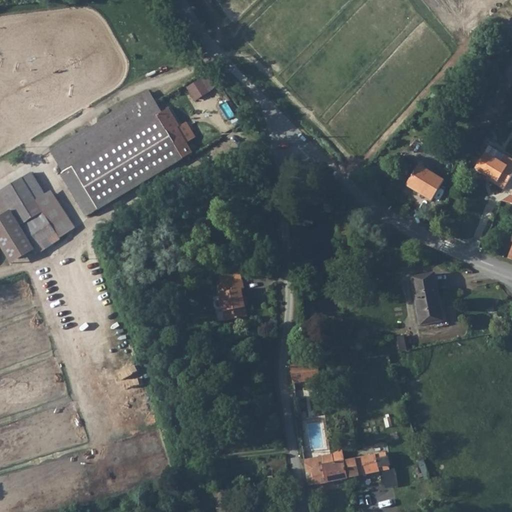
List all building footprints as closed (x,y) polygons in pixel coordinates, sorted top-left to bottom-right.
[(188,88),(197,101),(211,92),(203,79),(188,88)] [(87,127),(49,150),(63,173),(60,174),(86,217),(193,152),(178,127),(180,126),(169,109),(162,113),(148,90),(99,119),(101,121),(88,129),(87,127)] [(491,154),(488,153),(483,161),(486,163),(491,154)] [(507,154),(503,161),(491,154),(486,163),(483,161),(478,168),(494,178),(511,157),(507,154)] [(505,188),(511,176),(511,157),(494,178),(492,180),(505,188)] [(409,186),(425,167),(420,164),(408,185),(409,186)] [(426,195),(439,174),(425,167),(409,186),(426,195)] [(37,251),(64,234),(47,205),(49,204),(29,170),(0,187),(0,192),(18,222),(37,251)] [(439,174),(426,195),(434,200),(446,178),(439,174)] [(511,203),(511,195),(510,195),(503,201),(511,203)] [(9,209),(0,213),(0,246),(9,261),(32,247),(9,209)] [(241,271),(219,276),(220,285),(217,286),(224,322),(248,317),(245,305),(247,304),(241,271)] [(440,298),(435,273),(418,276),(413,276),(415,287),(414,287),(415,291),(416,291),(422,323),(435,320),(435,321),(439,320),(436,299),(440,298)] [(162,278),(164,288),(171,287),(169,277),(162,278)] [(306,379),(304,363),(292,365),(294,382),(306,379)] [(344,460),(342,448),(331,455),(334,462),(344,460)] [(344,460),(347,477),(379,471),(378,464),(388,461),(386,452),(344,460)] [(331,455),(316,458),(318,469),(306,471),(309,485),(347,477),(344,460),(334,462),(331,455)] [(318,469),(316,458),(304,459),(306,471),(318,469)]
